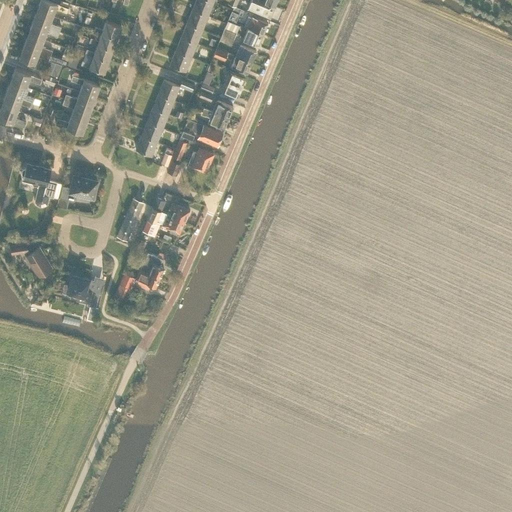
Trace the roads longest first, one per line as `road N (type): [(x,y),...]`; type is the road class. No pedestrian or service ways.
road 1 (unclassified): [(67,511),(132,364),(166,309),(298,0)]
road 2 (residential): [(93,157),(152,0)]
